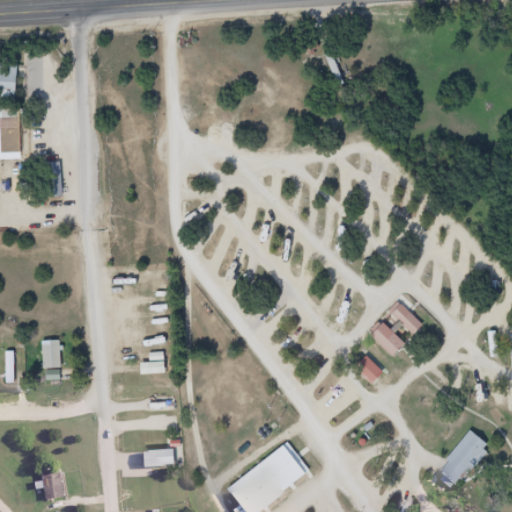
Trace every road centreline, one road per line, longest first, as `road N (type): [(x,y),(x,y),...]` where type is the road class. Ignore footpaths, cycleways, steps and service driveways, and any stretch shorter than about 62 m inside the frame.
road 1 (residential): [(121,511),(88,11)]
road 2 (secondary): [(250,0),(0,15)]
